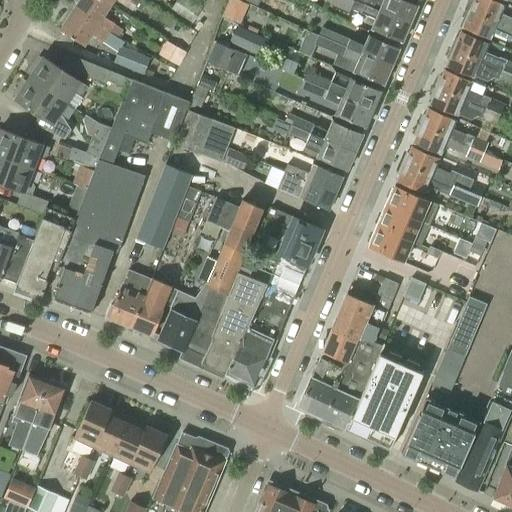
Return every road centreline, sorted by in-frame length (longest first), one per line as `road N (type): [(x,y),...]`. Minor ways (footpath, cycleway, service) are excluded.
road 1 (residential): [(265,426),(445,0)]
road 2 (residential): [(265,426),(0,313)]
road 3 (residential): [(443,511),(265,426)]
